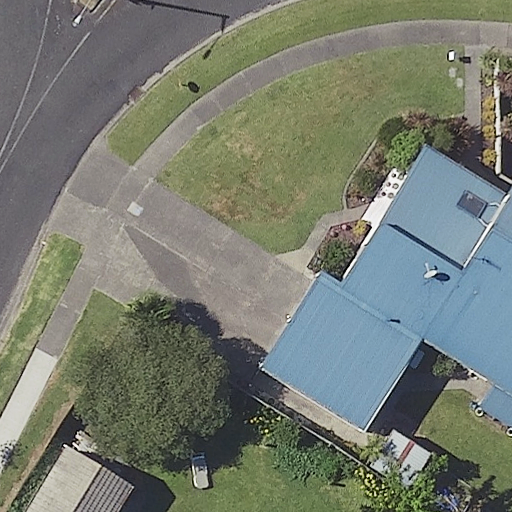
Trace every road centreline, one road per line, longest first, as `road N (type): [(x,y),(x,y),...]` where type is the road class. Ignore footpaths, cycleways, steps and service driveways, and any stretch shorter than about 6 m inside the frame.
road 1 (residential): [(310,0),(0,176)]
road 2 (residential): [(0,121),(7,0)]
